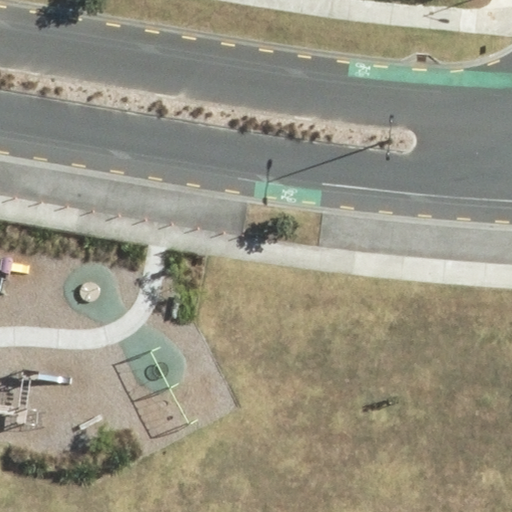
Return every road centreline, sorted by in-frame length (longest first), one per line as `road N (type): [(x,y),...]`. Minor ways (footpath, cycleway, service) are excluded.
road 1 (tertiary): [(0,33),(326,87),(511,104)]
road 2 (tertiary): [(511,185),(317,165),(0,114)]
